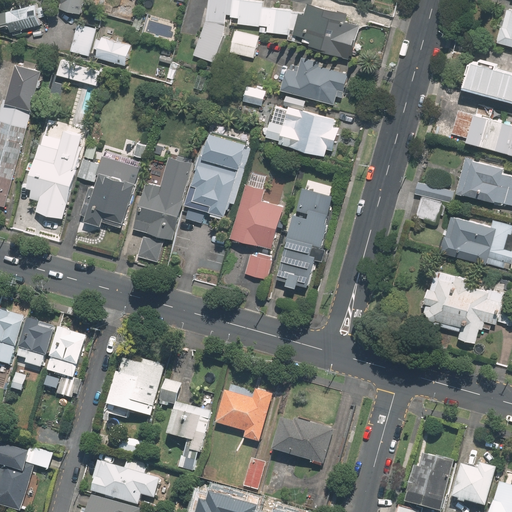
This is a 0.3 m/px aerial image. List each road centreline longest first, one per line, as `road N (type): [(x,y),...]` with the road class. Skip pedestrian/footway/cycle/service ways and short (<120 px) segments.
road 1 (residential): [(355,290),(434,0)]
road 2 (residential): [(60,511),(121,292)]
road 3 (secondary): [(121,292),(328,350)]
road 4 (residential): [(400,372),(361,511)]
road 5 (secondary): [(0,258),(121,292)]
